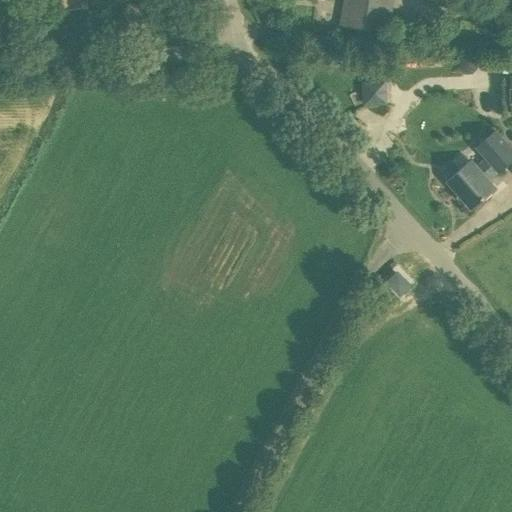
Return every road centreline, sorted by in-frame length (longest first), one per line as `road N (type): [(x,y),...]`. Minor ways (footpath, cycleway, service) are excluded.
road 1 (unclassified): [(511,333),(270,76),(233,57)]
road 2 (unclassified): [(233,57),(0,62)]
